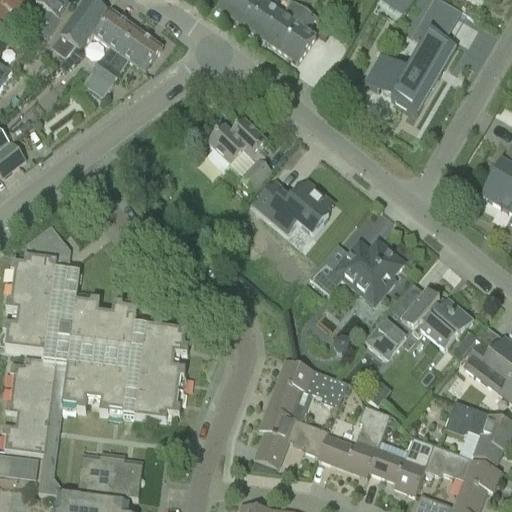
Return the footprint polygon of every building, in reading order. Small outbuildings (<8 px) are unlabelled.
[(0,0),(0,32),(7,17),(16,22),(25,0),(0,0)] [(34,30),(21,50),(35,60),(58,26),(68,10),(63,7),(67,0),(38,0),(32,10),(26,20),(24,23),(34,30)] [(226,0),(216,14),(296,69),(313,45),(314,43),(313,42),(329,19),(301,0),(291,0),(279,19),(253,1),(253,0),(226,0)] [(381,0),(381,1),(406,16),(416,0),(381,0)] [(463,0),(465,1),(465,0),(467,0),(481,8),(485,0),(463,0)] [(78,54),(94,32),(106,16),(88,3),(76,19),(52,53),(65,63),(75,52),(78,54)] [(118,60),(136,36),(124,28),(110,18),(93,42),(109,53),(91,79),(100,86),(109,73),(118,60)] [(85,87),(82,91),(102,105),(104,101),(128,67),(144,79),(162,54),(136,36),(118,60),(109,73),(100,86),(91,79),(85,87)] [(355,83),(354,84),(372,95),(375,96),(376,95),(375,95),(378,90),(393,99),(390,104),(390,103),(389,105),(416,120),(418,117),(440,79),(438,78),(441,73),(443,74),(456,52),(445,46),(429,37),(420,52),(406,77),(379,61),(363,88),(355,83)] [(75,53),(67,63),(74,68),(82,58),(75,53)] [(0,93),(11,77),(4,73),(0,69),(0,93)] [(213,156),(204,165),(222,181),(230,172),(229,172),(242,159),(254,170),(239,185),(251,198),(271,178),(260,168),(264,164),(257,157),(266,148),(243,126),(231,139),(223,132),(206,150),(213,156)] [(0,155),(8,149),(0,140),(0,139),(0,155)] [(0,183),(1,185),(25,166),(11,149),(0,157),(0,183)] [(500,170),(481,202),(511,219),(511,222),(511,223),(509,227),(511,229),(511,153),(502,171),(500,170)] [(329,209),(305,189),(291,206),(286,202),(287,201),(275,191),(273,189),(260,205),(255,212),(287,239),(296,228),(312,241),(328,223),(325,220),(330,213),(332,211),(329,209)] [(210,253),(222,240),(210,230),(199,244),(210,253)] [(89,309),(75,307),(76,303),(79,280),(67,278),(70,257),(50,232),(25,252),(25,258),(24,264),(19,263),(18,270),(11,269),(9,279),(13,279),(12,293),(10,308),(6,307),(5,316),(17,318),(16,325),(15,331),(3,330),(2,339),(6,340),(4,355),(43,360),(42,367),(23,364),(23,365),(22,372),(10,370),(9,380),(13,380),(11,394),(9,409),(5,408),(4,417),(16,419),(15,432),(2,431),(1,440),(5,441),(3,456),(42,461),(37,500),(49,501),(57,502),(56,511),(126,511),(127,510),(127,504),(137,505),(142,469),(112,465),(113,461),(111,461),(111,465),(81,461),(77,496),(60,494),(53,484),(62,411),(76,413),(75,417),(85,418),(86,406),(93,406),(100,407),(98,420),(107,421),(108,417),(122,419),(121,423),(134,424),(165,428),(165,427),(166,421),(178,423),(180,413),(176,413),(177,398),(179,384),(183,385),(184,375),(172,374),(173,367),(174,360),(186,362),(187,352),(183,352),(185,337),(146,332),(145,332),(134,331),(136,315),(121,313),(122,309),(112,308),(111,321),(104,320),(97,319),(99,306),(90,305),(89,309)] [(348,261),(333,278),(341,286),(373,312),(386,297),(394,288),(391,285),(403,270),(392,261),(383,253),(378,249),(377,248),(376,249),(369,258),(358,248),(348,261)] [(316,276),(308,285),(328,302),(336,293),(327,285),(317,277),(316,276)] [(443,311),(426,298),(416,310),(404,300),(385,322),(364,348),(376,359),(387,368),(412,338),(417,342),(421,338),(444,357),(455,342),(458,344),(472,328),(446,307),(443,311)] [(344,360),(347,359),(352,351),(352,347),(348,342),(344,340),(340,340),(336,341),(333,344),(331,347),(331,351),(332,354),(334,357),(339,360),(344,360)] [(481,351),(464,373),(490,393),(492,389),(511,404),(511,352),(511,354),(503,347),(502,347),(492,359),(481,351)] [(461,348),(454,357),(461,363),(468,354),(461,348)] [(336,416),(346,390),(284,367),(266,416),(289,425),(289,424),(300,397),(321,405),(320,409),(336,416)] [(511,430),(454,409),(443,436),(461,442),(466,441),(458,462),(470,466),(472,463),(495,472),(501,456),(507,459),(511,444),(511,430)] [(377,455),(389,423),(364,413),(357,430),(362,431),(353,453),(326,442),(325,442),(318,464),(317,463),(316,466),(366,484),(368,479),(376,455),(377,455)] [(289,425),(266,416),(258,436),(264,439),(253,466),(276,476),(287,447),(303,454),(302,458),(317,463),(318,464),(325,442),(326,442),(328,438),(289,424),(289,425)] [(423,477),(433,452),(412,444),(402,470),(388,465),(390,460),(377,455),(376,455),(368,479),(395,489),(393,495),(414,503),(424,478),(423,477)] [(491,499),(499,477),(470,466),(458,462),(433,452),(423,477),(424,478),(440,484),(441,480),(462,487),(452,511),(479,511),(486,497),(491,499)] [(445,511),(419,502),(415,511),(445,511)]
